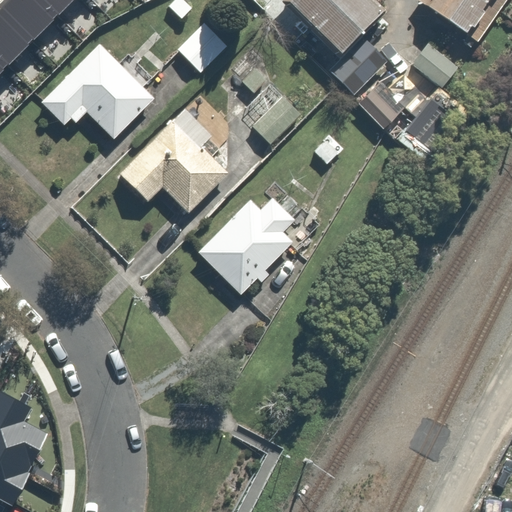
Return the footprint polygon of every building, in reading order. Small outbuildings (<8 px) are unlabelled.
[(0,73),(71,0),(5,0),(0,6),(0,73)] [(165,0),(163,2),(180,19),(198,0),(165,0)] [(369,0),(285,0),(334,51),(321,64),(347,91),(404,36),(369,0)] [(423,0),(422,2),(474,37),(499,0),(423,0)] [(203,19),(172,47),(193,70),(224,42),(203,19)] [(92,40),(38,98),(66,124),(80,108),(109,135),(149,93),(92,40)] [(275,100),(249,124),(266,143),(292,118),(275,100)] [(169,117),(117,171),(145,199),(158,185),(185,210),(236,157),(224,146),(212,158),(169,117)] [(243,295),(291,245),(277,232),(292,216),(267,192),(254,206),(246,198),(196,249),(243,295)] [(15,511),(24,495),(0,482),(0,511),(15,511)]
